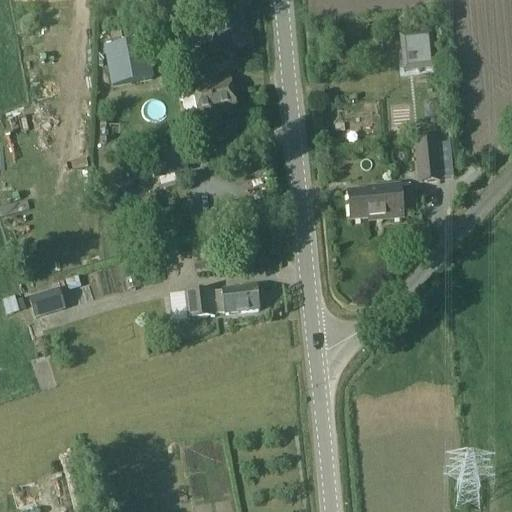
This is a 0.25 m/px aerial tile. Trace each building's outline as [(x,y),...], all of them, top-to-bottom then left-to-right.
[(155,19),(193,11),(190,0),(187,0),(153,8),(155,19)] [(210,17),(216,53),(253,46),(251,34),(243,35),(239,12),(210,17)] [(146,42),(105,50),(112,88),(154,80),(146,42)] [(192,86),(204,145),(223,140),(220,123),(219,123),(218,118),(237,114),(230,78),(192,86)] [(438,183),(434,144),(414,146),(418,185),(438,183)] [(451,144),(434,146),(438,181),(454,179),(451,144)] [(148,159),(153,178),(185,171),(180,152),(148,159)] [(403,220),(399,187),(375,189),(375,191),(348,194),(351,223),(378,221),(378,223),(403,220)] [(222,294),(211,295),(211,293),(185,295),(188,320),(215,317),(214,315),(225,314),(226,316),(258,313),(256,288),(222,291),(222,294)] [(29,300),(35,319),(64,310),(58,291),(29,300)]
